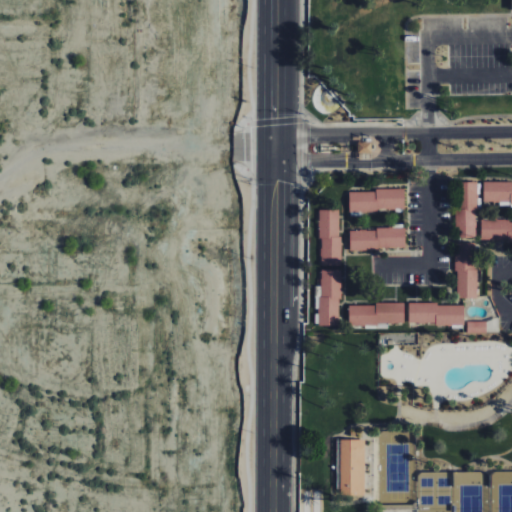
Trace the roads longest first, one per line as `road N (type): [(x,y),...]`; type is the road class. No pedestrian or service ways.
road 1 (secondary): [(275,180),(274,511)]
road 2 (residential): [(511,132),(339,135)]
road 3 (residential): [(340,160),(511,158)]
road 4 (secondary): [(275,0),(275,161)]
